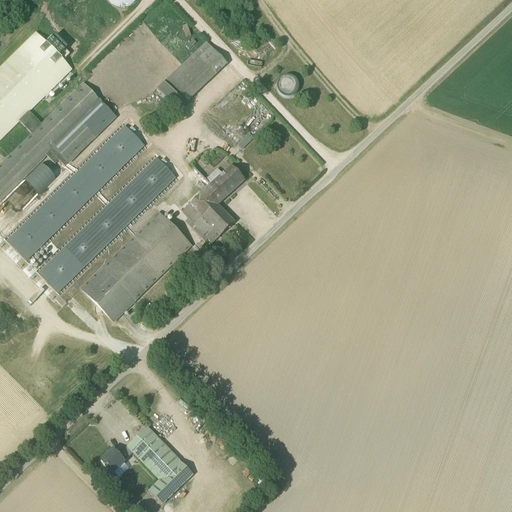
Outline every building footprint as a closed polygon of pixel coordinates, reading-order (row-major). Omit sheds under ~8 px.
[(108,0),(108,4),(137,8),(137,0),(108,0)] [(0,140),(18,122),(31,135),(40,126),(27,113),(69,72),(33,35),(0,67),(0,140)] [(204,44),(155,91),(175,113),(225,65),(204,44)] [(81,85),(40,126),(31,135),(0,165),(0,201),(45,157),(54,165),(58,161),(65,169),(115,119),(81,85)] [(8,245),(24,261),(142,145),(126,129),(8,245)] [(6,159),(16,149),(12,145),(19,138),(17,136),(12,130),(0,141),(0,157),(2,155),(6,159)] [(248,135),(237,147),(242,151),(253,140),(248,135)] [(39,277),(55,293),(173,177),(157,161),(39,277)] [(209,186),(223,201),(244,181),(231,167),(222,174),(209,186)] [(185,221),(192,228),(217,205),(217,206),(223,201),(209,186),(193,168),(187,174),(202,193),(181,212),(188,218),(185,221)] [(234,224),(217,206),(217,205),(192,228),(204,242),(207,240),(212,245),(234,224)] [(192,247),(159,214),(82,289),(114,323),(192,247)] [(127,448),(133,454),(159,481),(147,492),(161,506),(192,475),(147,429),(127,448)] [(112,474),(133,454),(127,448),(118,457),(112,450),(101,462),(112,474)]
